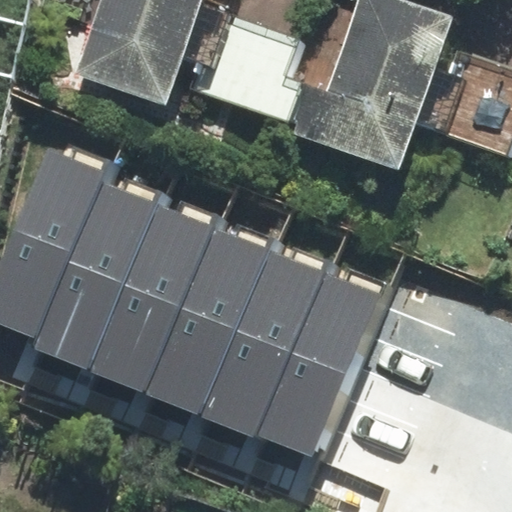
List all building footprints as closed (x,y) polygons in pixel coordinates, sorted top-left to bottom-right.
[(211,0),(108,0),(74,95),(166,128),(176,98),(206,16),(211,0)] [(330,102),(307,94),(290,139),(287,149),(397,188),(415,136),(444,56),(450,39),(364,8),(330,102)] [(295,47),(206,16),(176,98),(290,139),(307,94),(282,85),(295,47)] [(511,80),(444,56),(415,136),(511,170),(511,80)] [(192,269),(221,225),(147,175),(79,277),(146,322),(119,363),(159,390),(144,411),(214,458),(289,347),(281,341),(311,296),(258,262),(234,298),(192,269)] [(462,332),(373,297),(338,388),(427,422),(462,332)]
